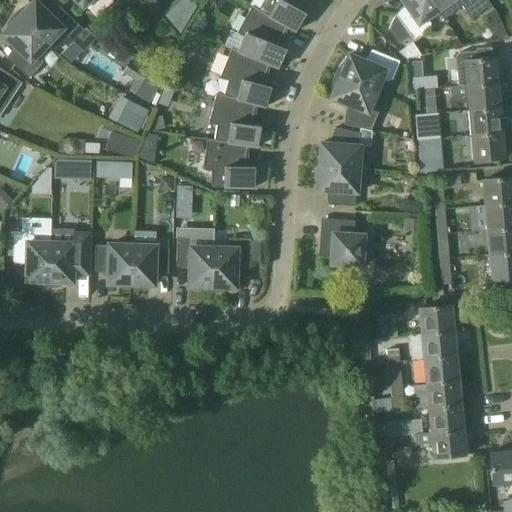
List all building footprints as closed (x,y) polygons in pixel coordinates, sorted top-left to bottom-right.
[(74,0),(82,8),(91,0),(94,3),(97,0),(74,0)] [(185,0),(175,0),(165,19),(181,29),(195,5),(185,0)] [(258,12),(287,28),(295,33),(305,15),(296,10),(303,0),(264,0),(258,11),(258,12)] [(399,20),(413,41),(430,30),(431,24),(427,20),(438,12),(429,0),(401,0),(409,11),(408,15),(399,20)] [(429,0),(438,12),(444,20),(462,7),(471,20),(491,6),(486,0),(429,0)] [(14,15),(47,47),(53,53),(62,43),(67,48),(83,31),(61,10),(55,18),(51,17),(34,2),(29,7),(28,6),(20,10),(14,15)] [(238,54),(269,66),(278,70),(285,51),(276,47),(287,28),(258,12),(258,11),(252,7),(236,34),(244,39),(239,52),(238,54)] [(493,11),(486,16),(491,24),(498,20),(493,11)] [(10,63),(28,80),(42,65),(42,60),(37,56),(47,47),(14,15),(9,22),(5,29),(7,31),(2,36),(18,52),(18,55),(10,63)] [(85,33),(75,43),(83,50),(92,40),(85,33)] [(410,46),(400,54),(405,59),(418,57),(410,46)] [(498,84),(496,59),(492,59),(491,48),(476,49),(476,52),(459,54),(456,58),(458,88),(466,87),(498,84)] [(223,98),(256,106),(265,109),(270,89),(261,86),(269,66),(238,54),(239,52),(231,50),(220,79),(228,82),(224,96),(223,98)] [(335,75),(377,93),(382,80),(387,83),(392,81),(400,62),(377,53),(373,63),(370,64),(349,56),(346,62),(344,62),(339,68),(335,75)] [(0,115),(21,84),(0,69),(0,115)] [(148,104),(162,82),(145,71),(137,82),(130,93),(134,95),(148,104)] [(346,127),(371,132),(379,112),(377,107),(372,105),(377,93),(335,75),(332,83),(332,92),(334,92),(331,99),(353,111),(346,127)] [(436,76),(407,78),(408,91),(437,89),(436,76)] [(467,97),(468,112),(500,109),(498,84),(466,87),(458,88),(450,89),(450,98),(467,97)] [(169,105),(173,88),(162,85),(159,102),(169,105)] [(424,90),(426,114),(436,114),(434,89),(424,90)] [(214,143),(247,147),(257,149),(260,128),(250,127),(256,106),(223,98),(224,96),(216,94),(208,124),(217,127),(215,141),(214,143)] [(123,98),(111,121),(136,134),(148,111),(123,98)] [(468,112),(471,137),(503,134),(500,109),(468,112)] [(414,115),(417,142),(428,141),(426,114),(414,115)] [(319,168),(359,171),(360,147),(359,147),(360,134),(336,129),(335,143),(332,145),(320,144),(319,168)] [(105,149),(132,158),(138,141),(110,133),(105,149)] [(471,137),(473,162),(505,159),(503,134),(471,137)] [(211,189),(254,189),(254,168),(244,168),(247,147),(214,143),(215,141),(207,140),(203,171),(211,172),(211,189)] [(417,142),(419,173),(443,171),(441,156),(429,157),(428,141),(417,142)] [(140,149),(136,161),(152,168),(154,155),(147,152),(140,149)] [(53,165),(52,180),(66,181),(89,181),(90,163),(66,162),(56,162),(53,165)] [(96,163),(95,179),(107,179),(108,163),(96,163)] [(330,206),(355,207),(356,194),(357,194),(359,171),(319,168),(317,191),(329,192),(331,195),(330,206)] [(31,187),(31,195),(50,195),(51,169),(48,169),(31,187)] [(511,178),(483,181),(485,207),(511,204),(511,178)] [(433,184),(435,211),(445,210),(443,184),(433,184)] [(175,185),(175,216),(189,217),(189,185),(175,185)] [(470,208),(469,208),(471,233),(473,233),(487,231),(511,229),(511,204),(485,207),(481,207),(479,207),(470,208)] [(435,211),(437,235),(447,235),(445,210),(435,211)] [(331,266),(362,268),(363,255),(367,255),(368,241),(364,241),(364,236),(353,236),(354,222),(327,220),(325,242),(320,242),(319,257),(331,258),(331,266)] [(50,244),(49,289),(57,289),(65,286),(65,284),(73,284),(73,275),(86,276),(87,260),(87,235),(87,233),(74,233),(74,229),(51,229),(51,234),(50,244)] [(511,229),(487,231),(489,256),(511,254),(511,229)] [(204,293),(212,294),(213,249),(214,232),(190,231),(190,238),(177,238),(176,263),(187,263),(189,265),(189,288),(196,288),(196,290),(204,293)] [(40,288),(49,289),(50,244),(50,234),(14,233),(13,258),(24,258),(26,260),(25,283),(33,283),(33,285),(40,288)] [(447,235),(437,235),(439,260),(449,259),(447,235)] [(213,249),(212,294),(220,294),(228,291),(228,289),(236,289),(237,267),(239,264),(250,265),(250,240),(230,240),(227,243),(227,249),(213,249)] [(107,285),(131,286),(132,246),(108,246),(108,247),(95,246),(94,271),(105,271),(107,274),(107,285)] [(131,286),(154,287),(154,275),(157,273),(168,273),(169,249),(155,248),(155,247),(132,246),(131,286)] [(511,254),(489,256),(491,282),(511,279),(511,254)] [(442,286),(442,288),(450,287),(449,259),(439,260),(442,286)] [(419,310),(421,335),(453,332),(451,307),(419,310)] [(384,326),(385,338),(397,337),(396,325),(384,326)] [(421,335),(423,360),(455,357),(453,332),(421,335)] [(386,350),(388,364),(399,363),(398,349),(386,350)] [(423,360),(426,385),(458,381),(455,357),(423,360)] [(389,373),(390,388),(402,387),(400,372),(389,373)] [(426,385),(428,409),(460,406),(458,381),(426,385)] [(390,388),(393,413),(404,412),(402,387),(390,388)] [(428,409),(431,434),(463,431),(460,406),(428,409)] [(405,421),(376,424),(377,439),(406,436),(405,421)] [(431,434),(415,436),(416,446),(432,444),(433,459),(465,456),(463,431),(431,434)] [(396,450),(398,470),(410,469),(408,448),(396,450)] [(511,483),(511,451),(489,454),(492,486),(511,483)]
